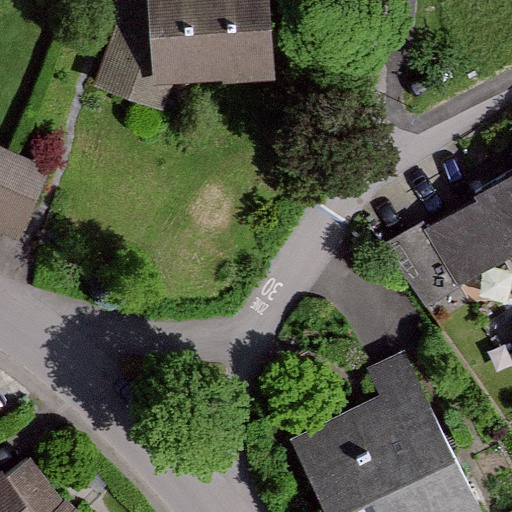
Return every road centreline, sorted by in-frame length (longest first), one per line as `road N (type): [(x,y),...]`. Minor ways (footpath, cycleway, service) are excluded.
road 1 (residential): [(15,324),(102,397),(214,511)]
road 2 (residential): [(15,324),(252,340)]
road 3 (residential): [(252,340),(332,214),(386,153)]
road 4 (residential): [(240,511),(234,450),(252,340)]
road 5 (residential): [(386,153),(397,0)]
road 6 (residential): [(386,153),(511,86)]
